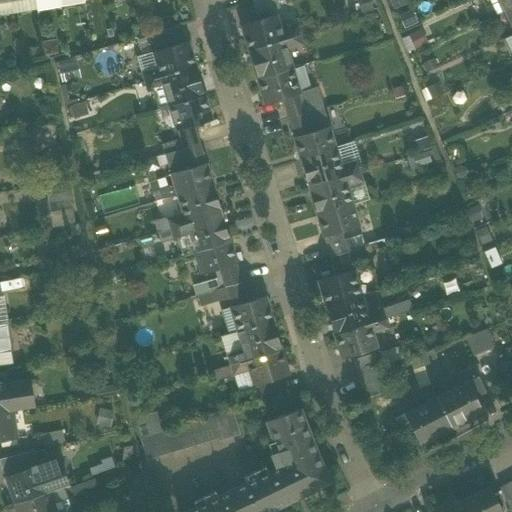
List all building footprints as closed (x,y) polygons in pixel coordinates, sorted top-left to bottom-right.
[(0,16),(13,15),(10,0),(8,0),(0,1),(0,16)] [(10,0),(13,15),(36,11),(34,0),(10,0)] [(34,0),(36,11),(37,14),(61,11),(60,7),(58,0),(34,0)] [(281,7),(279,0),(262,0),(255,3),(258,13),(281,7)] [(511,0),(498,0),(504,12),(511,8),(511,0)] [(241,26),(249,51),(283,40),(280,31),(275,15),(241,26)] [(280,31),(283,40),(299,35),(296,26),(280,31)] [(136,38),(141,56),(153,53),(153,52),(175,45),(170,28),(136,38)] [(301,44),(299,35),(283,40),(286,49),(301,44)] [(249,51),(257,79),(292,69),(286,49),(283,40),(249,51)] [(157,68),(160,77),(194,66),(187,42),(175,45),(153,52),(153,53),(157,68)] [(153,53),(141,56),(137,57),(142,72),(157,68),(153,53)] [(76,56),(58,61),(62,80),(81,75),(76,56)] [(163,86),(169,105),(203,95),(194,66),(160,77),(163,86)] [(142,72),(144,81),(160,77),(157,68),(142,72)] [(299,92),(292,69),(257,79),(265,104),(283,99),(299,94),(299,92)] [(163,86),(160,77),(144,81),(147,91),(151,89),(163,86)] [(163,86),(151,89),(157,109),(169,105),(163,86)] [(283,99),(289,118),(313,110),(322,108),(316,87),(299,92),(299,94),(283,99)] [(211,120),(203,95),(169,105),(176,130),(177,130),(192,125),(211,120)] [(328,127),(322,108),(313,110),(319,129),(328,127)] [(319,129),(313,110),(289,118),(294,137),(319,129)] [(180,139),(183,150),(198,145),(192,125),(177,130),(180,139)] [(294,137),(300,158),(334,148),(328,127),(319,129),(294,137)] [(183,150),(180,139),(161,145),(164,155),(165,155),(183,150)] [(204,164),(198,145),(183,150),(189,168),(204,164)] [(309,187),(343,177),(340,167),(334,148),(300,158),(309,187)] [(168,164),(171,174),(189,168),(183,150),(165,155),(168,164)] [(158,167),(168,164),(165,155),(164,155),(155,158),(158,167)] [(174,185),(177,195),(211,185),(205,163),(204,164),(189,168),(171,174),(174,185)] [(356,163),(340,167),(343,177),(359,172),(356,163)] [(359,172),(343,177),(346,186),(361,181),(359,172)] [(309,187),(317,216),(352,205),(346,186),(343,177),(309,187)] [(48,204),(71,201),(72,201),(69,184),(45,188),(48,204)] [(177,195),(174,185),(152,191),(155,202),(177,195)] [(177,195),(183,215),(186,224),(220,213),(211,185),(177,195)] [(75,224),(71,201),(48,204),(51,228),(75,224)] [(324,237),(325,237),(340,232),(358,226),(352,205),(317,216),(324,237)] [(220,213),(186,224),(188,233),(194,252),(229,242),(220,213)] [(170,228),(186,224),(183,215),(167,219),(170,228)] [(153,221),(157,232),(170,228),(167,219),(166,217),(153,221)] [(173,237),(177,236),(188,233),(186,224),(170,228),(173,237)] [(173,237),(170,228),(157,232),(160,244),(174,240),(173,237)] [(325,237),(330,256),(346,251),(340,232),(325,237)] [(194,252),(188,233),(177,236),(183,256),(194,253),(194,252)] [(235,263),(229,242),(194,252),(194,253),(201,273),(210,271),(219,268),(234,263),(235,263)] [(330,256),(336,275),(351,270),(346,251),(330,256)] [(33,263),(35,275),(54,272),(52,260),(33,263)] [(222,277),(225,287),(240,283),(234,263),(219,268),(222,277)] [(210,271),(213,280),(222,277),(219,268),(210,271)] [(318,280),(325,305),(360,295),(352,270),(351,270),(336,275),(318,280)] [(57,272),(54,272),(35,275),(37,287),(59,284),(57,272)] [(207,282),(210,292),(225,287),(222,277),(213,280),(207,282)] [(210,292),(207,282),(193,286),(197,296),(210,292)] [(246,302),(240,283),(225,287),(228,299),(230,306),(246,302)] [(200,307),(228,299),(225,287),(210,292),(197,296),(200,307)] [(334,334),(368,324),(366,314),(360,295),(325,305),(334,334)] [(229,307),(237,331),(271,321),(264,296),(246,302),(230,306),(229,307)] [(220,309),(228,334),(237,331),(229,307),(220,309)] [(382,310),(366,314),(368,324),(384,319),(382,310)] [(384,319),(368,324),(371,333),(387,328),(384,319)] [(237,331),(243,351),(246,360),(280,350),(271,321),(237,331)] [(2,325),(0,324),(0,353),(10,352),(6,324),(2,325)] [(376,348),(371,333),(368,324),(334,334),(342,359),(376,348)] [(486,329),(465,337),(473,357),(493,349),(486,329)] [(221,336),(227,356),(243,351),(237,331),(228,334),(221,336)] [(280,350),(246,360),(248,369),(253,385),(256,384),(280,377),(288,375),(280,350)] [(230,365),(246,360),(243,351),(227,356),(230,365)] [(0,353),(0,366),(12,364),(10,352),(0,353)] [(353,362),(356,374),(377,367),(375,356),(353,362)] [(233,374),(248,369),(246,360),(230,365),(233,374)] [(356,374),(360,386),(381,380),(377,367),(356,374)] [(237,389),(253,385),(248,369),(233,374),(237,389)] [(256,384),(261,402),(285,394),(280,377),(256,384)] [(467,382),(475,397),(484,392),(476,378),(467,382)] [(385,392),(381,380),(360,386),(364,398),(385,392)] [(28,381),(7,384),(12,412),(33,408),(28,381)] [(467,382),(435,398),(451,428),(482,412),(475,397),(467,382)] [(0,413),(12,412),(7,384),(0,385),(0,413)] [(419,444),(451,428),(435,398),(404,414),(404,415),(411,429),(419,444)] [(185,511),(271,511),(331,483),(315,449),(300,409),(265,422),(281,465),(267,472),(265,467),(243,478),(246,483),(217,497),(215,492),(193,503),(195,507),(185,511)] [(162,431),(140,438),(146,460),(218,439),(219,441),(240,435),(233,410),(162,431)] [(0,441),(16,439),(12,412),(0,413),(0,441)] [(134,419),(140,438),(162,431),(157,412),(134,419)] [(395,419),(403,434),(411,429),(404,415),(395,419)] [(40,435),(43,446),(62,442),(60,431),(40,435)] [(0,459),(0,464),(5,478),(38,466),(33,451),(0,459)] [(14,505),(15,504),(62,488),(68,486),(58,459),(38,466),(5,478),(14,505)] [(511,510),(511,509),(511,485),(501,490),(511,510)] [(463,499),(469,511),(501,511),(489,486),(463,499)] [(70,511),(62,488),(15,504),(17,511),(70,511)] [(469,511),(463,499),(438,511),(469,511)]
